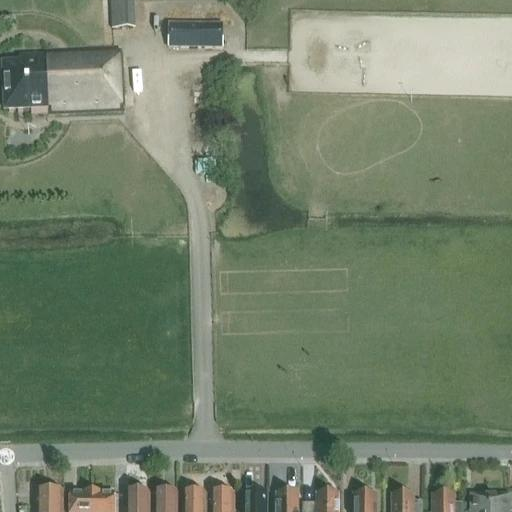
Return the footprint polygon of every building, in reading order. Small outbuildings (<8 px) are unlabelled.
[(134,2),(134,1),(110,2),(111,31),(113,31),(135,30),(134,2)] [(223,25),(168,24),(168,50),(223,51),(223,25)] [(124,115),(121,52),(114,52),(84,53),(18,56),(18,62),(0,63),(2,114),(49,113),(49,118),(71,117),(124,115)] [(62,511),(63,494),(36,494),(35,511),(62,511)] [(69,511),(91,511),(91,494),(75,494),(73,496),(69,496),(69,511)] [(108,494),(91,494),(91,511),(113,511),(114,496),(110,496),(108,494)] [(148,511),(148,496),(148,495),(126,495),(126,511),(148,511)] [(148,496),(148,511),(176,511),(176,495),(154,495),(154,496),(148,496)] [(204,511),(204,495),(182,495),(182,511),(204,511)] [(232,511),(233,495),(210,495),(210,503),(210,511),(232,511)] [(266,511),(267,495),(245,495),(244,511),(266,511)] [(297,511),(298,496),(276,496),(275,511),(297,511)] [(337,511),(338,496),(316,496),(316,505),(302,505),(301,511),(337,511)] [(375,511),(376,496),(352,496),(352,511),(375,511)] [(412,511),(413,497),(391,496),(390,511),(412,511)] [(461,511),(462,505),(454,505),(454,497),(432,497),(431,511),(461,511)] [(509,511),(510,497),(470,497),(470,511),(509,511)]
